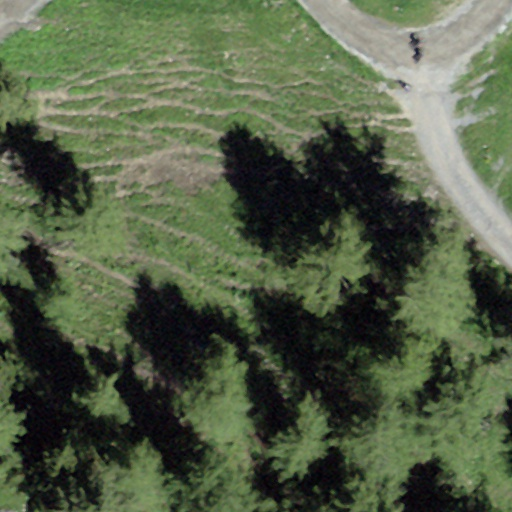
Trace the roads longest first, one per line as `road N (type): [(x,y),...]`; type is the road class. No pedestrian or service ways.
road 1 (track): [(511,238),(464,188),(435,115),(426,63)]
road 2 (track): [(426,63),(391,60),(317,0)]
